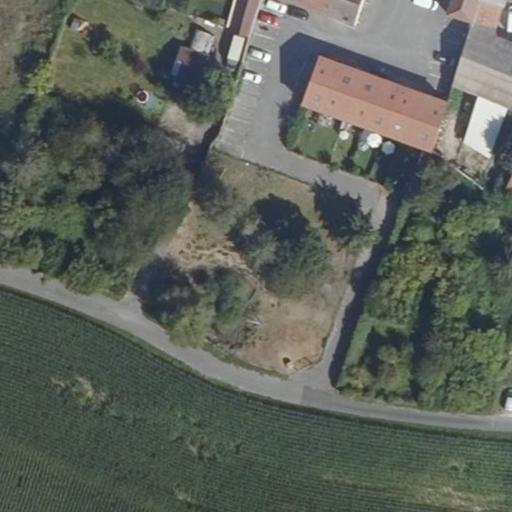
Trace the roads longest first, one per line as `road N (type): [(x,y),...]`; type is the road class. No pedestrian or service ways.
road 1 (residential): [(407,0),(388,58),(298,34),(261,151),(385,200),(319,384),(305,394)]
road 2 (residential): [(0,273),(119,310),(232,373),(305,394)]
road 3 (residential): [(305,394),(403,416),(511,424)]
